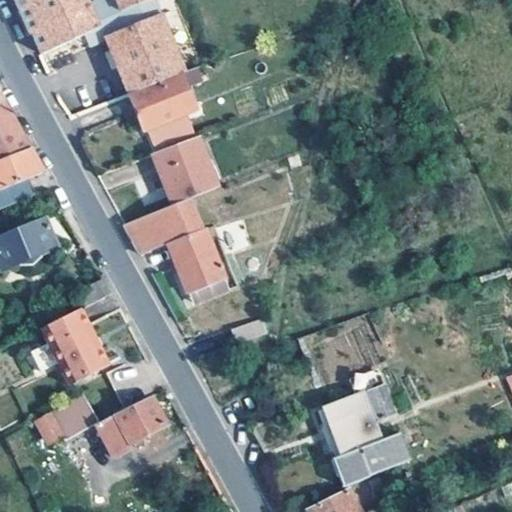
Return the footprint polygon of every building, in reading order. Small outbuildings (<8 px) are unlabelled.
[(13,0),(28,38),(32,37),(40,58),(97,33),(83,0),(113,0),(120,16),(140,8),(154,3),(153,0),(13,0)] [(109,27),(117,24),(111,8),(102,12),(109,27)] [(128,97),(180,76),(184,75),(160,16),(121,32),(117,24),(109,27),(112,36),(103,39),(128,97)] [(200,78),(198,71),(184,75),(180,76),(184,85),(200,78)] [(184,85),(180,76),(128,97),(143,134),(160,128),(166,146),(183,139),(176,121),(195,113),(184,85)] [(14,124),(1,103),(0,103),(0,164),(30,152),(14,124)] [(151,158),(172,211),(188,204),(215,192),(194,141),(151,158)] [(30,152),(0,164),(0,210),(34,197),(29,182),(43,177),(30,152)] [(188,204),(172,211),(124,231),(141,260),(167,249),(199,235),(188,204)] [(56,252),(44,222),(0,239),(0,271),(1,275),(17,268),(18,270),(30,270),(39,262),(38,259),(56,252)] [(202,234),(199,235),(167,249),(187,299),(189,299),(222,286),(202,234)] [(111,297),(103,282),(79,294),(87,310),(111,297)] [(226,295),(222,286),(189,299),(192,310),(226,295)] [(79,313),(39,334),(46,347),(57,367),(69,388),(74,385),(109,367),(79,313)] [(266,337),(260,321),(228,333),(234,349),(266,337)] [(30,357),(40,376),(57,367),(46,347),(30,357)] [(375,369),(353,374),(356,389),(379,384),(375,369)] [(390,422),(378,391),(324,412),(343,459),(331,464),(343,494),(369,484),(367,481),(411,465),(400,437),(381,445),(374,429),(390,422)] [(251,406),(245,395),(238,398),(246,409),(251,406)] [(95,427),(97,427),(82,399),(37,424),(48,446),(61,439),(63,444),(95,427)] [(97,427),(95,427),(112,462),(129,453),(127,448),(164,430),(149,401),(132,409),(97,427)] [(343,459),(324,412),(313,417),(331,464),(343,459)] [(291,442),(280,415),(279,415),(249,430),(264,457),(291,445),(291,442)] [(356,511),(348,494),(313,511),(356,511)]
